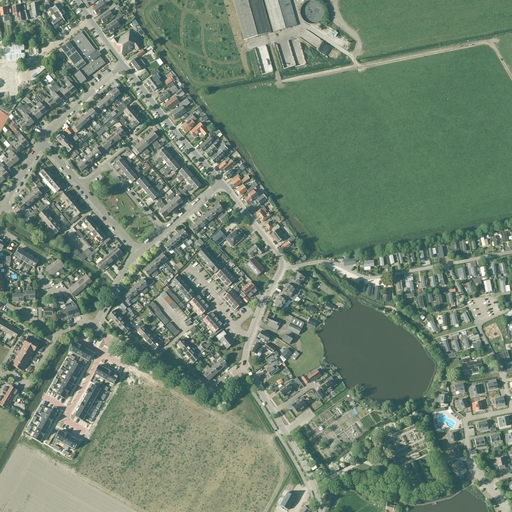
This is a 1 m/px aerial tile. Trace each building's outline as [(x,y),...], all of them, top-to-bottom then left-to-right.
[(261,0),(233,0),(245,40),(271,33),(261,0)] [(290,0),(264,0),(269,14),(274,33),(297,26),(292,7),(290,0)] [(302,20),(304,21),(306,23),(307,24),(309,24),(311,24),(314,24),(315,24),(317,23),(319,22),(320,21),(321,20),(322,19),(323,17),(323,16),(324,15),(324,13),(324,12),(324,10),(323,9),(323,8),(322,7),(322,6),(321,5),(319,3),(318,2),(316,2),(315,1),(314,1),(313,1),(311,1),(310,1),(309,1),(308,1),(307,2),(306,2),(305,3),(304,4),(303,4),(302,5),(301,7),(301,8),(300,9),(300,11),(300,13),(300,15),(301,16),(301,18),(302,20)] [(23,11),(24,12),(24,13),(26,21),(30,20),(30,18),(33,18),(40,16),(38,2),(31,4),(32,12),(28,12),(27,10),(23,11)] [(106,7),(102,2),(93,9),(97,14),(106,7)] [(53,15),(62,8),(59,4),(51,9),(49,10),(53,15)] [(24,13),(24,12),(20,13),(19,5),(12,6),(13,15),(19,14),(19,21),(25,20),(24,13)] [(4,16),(5,22),(10,21),(9,15),(7,15),(5,7),(0,8),(1,16),(4,16)] [(62,8),(53,15),(56,19),(51,22),(55,28),(58,26),(57,25),(64,21),(61,17),(66,13),(62,8)] [(113,17),(109,11),(100,18),(104,23),(113,17)] [(119,19),(123,16),(121,13),(116,17),(117,19),(116,20),(115,20),(107,27),(111,32),(120,26),(118,23),(120,21),(119,19)] [(302,36),(330,53),(334,45),(306,28),(302,36)] [(124,47),(128,45),(126,41),(134,36),(133,35),(130,31),(118,39),(117,38),(111,41),(120,53),(121,52),(126,49),(124,47)] [(29,32),(25,34),(26,38),(23,38),(24,43),(32,42),(29,32)] [(75,37),(61,48),(78,71),(78,70),(79,72),(85,79),(105,64),(100,57),(98,59),(93,53),(95,51),(81,32),(75,37)] [(142,47),(134,36),(126,41),(128,45),(124,47),(126,49),(121,52),(123,55),(135,47),(137,50),(142,47)] [(21,51),(24,50),(24,44),(2,46),(4,61),(25,60),(24,53),(21,54),(21,51)] [(129,59),(131,62),(137,58),(145,53),(143,50),(136,55),(136,54),(129,59)] [(139,61),(137,58),(131,62),(138,71),(143,67),(145,65),(141,59),(139,61)] [(146,67),(138,72),(141,78),(149,73),(146,67)] [(17,94),(15,69),(9,70),(9,69),(2,69),(2,70),(0,70),(0,91),(11,91),(11,95),(17,94)] [(146,81),(150,86),(158,80),(155,76),(159,72),(157,69),(151,74),(153,76),(146,81)] [(86,80),(85,79),(79,72),(74,75),(81,84),(86,80)] [(172,81),(170,77),(164,82),(167,85),(172,81)] [(161,85),(158,80),(150,86),(153,91),(161,85)] [(68,87),(66,89),(72,95),(77,91),(69,82),(66,84),(68,87)] [(174,85),(172,83),(167,86),(169,89),(167,91),(158,98),(162,103),(170,96),(173,94),(178,90),(182,87),(181,86),(178,88),(177,87),(176,88),(174,85)] [(67,99),(72,95),(66,89),(65,90),(63,87),(60,89),(56,84),(52,86),(57,92),(59,90),(67,99)] [(56,94),(57,92),(52,86),(49,89),(53,93),(51,94),(53,97),(52,99),(57,105),(62,101),(56,94)] [(115,88),(113,89),(110,92),(111,93),(116,99),(117,100),(122,96),(121,95),(115,88)] [(116,99),(111,93),(110,92),(108,93),(109,94),(107,97),(112,103),(116,99)] [(52,109),(57,105),(52,99),(50,101),(47,98),(45,99),(41,94),(38,96),(43,102),(44,100),(52,109)] [(35,99),(39,103),(35,107),(37,109),(43,116),(47,111),(41,104),(43,102),(38,96),(35,99)] [(112,103),(107,97),(106,96),(104,97),(105,99),(102,101),(107,107),(112,103)] [(179,102),(175,96),(165,104),(169,110),(179,102)] [(183,108),(190,103),(187,98),(180,103),(181,105),(172,113),(173,114),(172,115),(174,118),(175,117),(176,119),(186,111),(183,108)] [(95,107),(101,115),(104,113),(102,111),(107,107),(102,101),(101,100),(99,102),(100,103),(97,105),(95,107)] [(130,103),(128,100),(125,102),(125,103),(122,105),(124,108),(126,106),(130,103)] [(38,120),(43,116),(37,109),(35,111),(33,108),(31,110),(27,104),(23,107),(30,114),(32,113),(38,120)] [(130,107),(128,108),(126,106),(124,108),(122,110),(120,111),(117,114),(118,114),(115,117),(117,118),(122,113),(124,112),(128,117),(134,112),(135,111),(134,109),(132,110),(130,107)] [(28,116),(30,114),(23,107),(20,110),(25,115),(23,117),(24,117),(22,119),(29,127),(34,123),(28,116)] [(99,117),(101,115),(95,107),(92,109),(91,108),(89,110),(90,111),(88,113),(93,119),(97,115),(99,117)] [(94,121),(93,119),(88,113),(87,112),(85,114),(86,115),(83,117),(88,123),(91,121),(92,123),(94,121)] [(134,112),(128,117),(132,122),(138,117),(139,116),(138,114),(137,115),(134,112)] [(186,119),(188,121),(181,127),(186,133),(189,131),(195,125),(193,122),(195,120),(191,114),(186,119)] [(81,119),(78,122),(83,128),(83,127),(85,126),(87,128),(89,125),(88,123),(83,117),(82,116),(80,118),(81,119)] [(25,131),(29,127),(22,119),(20,121),(19,120),(18,122),(13,117),(11,120),(13,122),(11,125),(12,126),(16,130),(18,128),(21,131),(23,129),(25,131)] [(141,119),(138,117),(132,122),(136,126),(143,120),(142,119),(141,119)] [(83,128),(78,122),(77,120),(75,122),(76,123),(73,126),(78,132),(81,130),(82,132),(85,129),(83,128)] [(200,124),(196,128),(200,132),(203,136),(207,132),(200,124)] [(117,131),(115,132),(120,138),(121,138),(123,136),(124,137),(126,135),(120,128),(119,127),(116,129),(117,131)] [(200,132),(196,128),(196,127),(190,132),(194,137),(200,132)] [(218,130),(216,131),(213,128),(207,133),(211,137),(215,133),(217,136),(220,132),(218,130)] [(16,139),(19,142),(24,148),(29,144),(21,135),(18,132),(15,135),(18,138),(16,139)] [(120,138),(115,132),(110,136),(116,142),(119,140),(119,141),(121,139),(120,138)] [(153,132),(148,136),(157,146),(159,148),(161,147),(164,144),(163,142),(159,145),(155,140),(158,138),(153,132)] [(60,143),(66,138),(62,133),(55,140),(57,141),(58,141),(60,143)] [(116,142),(110,136),(106,141),(111,147),(111,146),(114,144),(115,145),(117,143),(116,142)] [(157,146),(148,136),(144,140),(149,146),(151,143),(157,150),(159,148),(157,146)] [(214,142),(212,139),(210,137),(199,147),(203,152),(214,142)] [(19,153),(24,148),(19,142),(16,144),(14,141),(13,142),(9,138),(6,141),(10,146),(11,147),(13,145),(19,153)] [(64,148),(70,143),(66,138),(60,143),(59,144),(61,146),(62,145),(64,148)] [(149,146),(144,140),(139,144),(147,154),(149,152),(146,148),(149,146)] [(112,147),(111,146),(111,147),(106,141),(101,145),(99,147),(103,151),(105,150),(106,151),(109,148),(110,149),(112,147)] [(70,143),(64,148),(63,149),(65,151),(66,150),(69,153),(69,152),(71,155),(74,152),(76,150),(79,148),(76,145),(74,147),(72,145),(74,144),(72,142),(70,143)] [(218,148),(220,150),(224,146),(225,145),(223,143),(218,147),(215,144),(217,143),(216,142),(204,152),(208,157),(216,150),(218,148)] [(147,154),(139,144),(134,148),(132,150),(136,156),(139,154),(142,151),(146,156),(147,154)] [(15,151),(11,147),(10,146),(7,148),(10,152),(9,154),(10,154),(7,156),(9,158),(14,164),(19,160),(13,153),(15,151)] [(228,150),(224,146),(220,150),(220,151),(211,159),(214,164),(224,155),(223,154),(228,150)] [(102,156),(100,153),(103,151),(99,147),(96,149),(91,153),(96,159),(97,159),(99,156),(100,157),(102,156)] [(156,160),(158,162),(168,153),(164,149),(158,154),(161,157),(156,160)] [(71,155),(69,156),(72,160),(77,155),(79,154),(76,150),(74,152),(71,155)] [(98,160),(97,159),(96,159),(91,153),(87,157),(92,163),(95,160),(96,161),(98,160)] [(172,158),(168,153),(158,162),(160,164),(164,160),(166,163),(172,158)] [(10,169),(14,164),(9,158),(7,160),(5,157),(2,155),(0,157),(0,156),(0,161),(1,163),(2,163),(3,161),(10,169)] [(120,169),(130,160),(128,158),(124,162),(122,159),(119,156),(114,160),(116,164),(120,169)] [(93,164),(92,163),(87,157),(82,161),(87,167),(90,164),(91,166),(93,164)] [(176,163),(172,158),(166,163),(169,166),(165,170),(166,172),(176,163)] [(196,158),(192,162),(201,171),(205,167),(196,158)] [(233,159),(230,161),(226,165),(224,163),(218,168),(222,172),(228,167),(230,169),(234,165),(234,164),(236,162),(233,159)] [(124,174),(130,169),(127,166),(132,162),(130,160),(120,169),(124,174)] [(4,166),(2,163),(1,163),(0,161),(0,165),(1,167),(0,168),(0,174),(5,180),(10,176),(3,168),(4,166)] [(88,168),(87,167),(82,161),(77,165),(82,171),(85,169),(86,170),(88,168)] [(180,168),(176,163),(166,172),(168,173),(172,170),(175,173),(180,168)] [(177,178),(179,180),(189,171),(185,167),(179,172),(182,175),(177,178)] [(237,168),(236,169),(235,168),(234,167),(233,168),(232,168),(232,169),(225,175),(228,179),(234,174),(235,176),(240,172),(237,168)] [(40,173),(45,178),(51,173),(52,172),(50,170),(49,171),(46,168),(40,173)] [(128,178),(138,170),(136,168),(132,171),(130,169),(124,174),(128,178)] [(140,172),(138,170),(128,178),(132,183),(138,178),(135,175),(140,172)] [(193,176),(189,171),(179,180),(180,182),(185,178),(187,181),(193,176)] [(55,178),(56,177),(54,174),(53,175),(51,173),(45,178),(49,183),(55,178)] [(145,191),(151,186),(148,184),(152,180),(154,178),(157,175),(156,173),(151,178),(141,187),(145,191)] [(176,173),(167,179),(169,182),(178,176),(176,173)] [(39,181),(40,180),(35,175),(31,178),(36,184),(37,183),(39,181)] [(240,181),(239,180),(241,179),(238,175),(231,180),(233,182),(232,183),(235,188),(241,183),(242,184),(249,179),(247,176),(240,181)] [(141,187),(151,178),(149,176),(145,180),(142,177),(137,182),(141,187)] [(197,181),(193,176),(187,181),(190,184),(185,188),(187,190),(197,181)] [(60,181),(56,177),(55,178),(49,183),(51,185),(49,187),(51,189),(53,187),(59,182),(59,183),(60,181)] [(201,186),(197,181),(187,190),(189,192),(193,188),(195,191),(201,186)] [(250,185),(246,188),(244,186),(237,191),(240,196),(246,191),(248,193),(253,189),(257,185),(254,181),(250,185)] [(61,185),(59,183),(59,182),(53,187),(55,190),(53,192),(55,194),(56,193),(58,195),(63,191),(61,189),(64,186),(62,184),(61,185)] [(161,185),(159,187),(159,188),(149,196),(153,201),(159,196),(156,193),(160,189),(163,187),(161,185)] [(149,196),(159,188),(159,187),(157,186),(153,189),(151,186),(145,191),(149,196)] [(35,191),(32,193),(37,199),(42,195),(36,187),(34,189),(35,191)] [(254,190),(253,191),(249,194),(250,196),(244,200),(247,204),(258,196),(254,190)] [(37,199),(32,193),(31,191),(29,193),(30,195),(28,197),(27,197),(33,203),(37,199)] [(65,194),(63,191),(58,195),(60,198),(61,197),(65,202),(71,197),(72,196),(70,193),(69,194),(67,192),(65,194)] [(171,194),(170,196),(178,206),(183,202),(178,196),(175,198),(171,194)] [(33,203),(27,197),(28,197),(26,195),(24,197),(25,199),(23,201),(28,207),(33,203)] [(259,209),(258,207),(267,200),(263,195),(256,200),(255,200),(248,206),(252,211),(253,211),(254,212),(257,210),(259,209)] [(173,210),(178,206),(170,196),(168,197),(171,202),(168,204),(173,210)] [(73,199),(71,197),(65,202),(69,206),(75,201),(75,202),(77,200),(75,198),(73,199)] [(28,207),(23,201),(22,199),(19,201),(20,203),(18,205),(23,211),(28,207)] [(77,204),(75,202),(75,201),(69,206),(73,211),(79,206),(81,205),(79,203),(77,204)] [(169,214),(173,210),(168,204),(165,206),(162,202),(160,204),(169,214)] [(218,203),(214,208),(224,220),(229,216),(226,213),(224,215),(221,212),(224,210),(218,203)] [(164,218),(169,214),(160,204),(158,205),(162,210),(159,212),(164,218)] [(81,209),(79,206),(73,211),(77,215),(69,222),(71,224),(79,218),(77,216),(85,210),(83,208),(81,209)] [(267,214),(265,211),(266,211),(263,207),(255,213),(262,222),(271,216),(268,213),(267,214)] [(43,220),(49,215),(47,213),(50,210),(48,208),(45,210),(40,214),(38,217),(40,219),(41,218),(43,220)] [(224,220),(214,208),(209,212),(214,218),(217,216),(222,222),(224,220)] [(214,218),(209,212),(204,216),(212,225),(214,223),(212,220),(214,218)] [(47,225),(53,220),(49,215),(43,220),(42,221),(44,224),(45,223),(47,225)] [(87,228),(93,223),(95,221),(93,219),(91,220),(89,218),(88,219),(86,216),(77,224),(79,227),(83,223),(87,228)] [(212,225),(204,216),(199,220),(205,226),(207,224),(210,227),(212,225)] [(51,230),(57,225),(53,220),(47,225),(46,226),(48,228),(49,227),(51,230)] [(205,226),(199,220),(195,224),(203,233),(205,231),(202,228),(205,226)] [(275,223),(272,225),(269,221),(264,225),(269,231),(273,227),(276,225),(275,223)] [(95,225),(93,223),(87,228),(91,232),(97,227),(99,226),(97,224),(95,225)] [(203,233),(195,224),(190,228),(195,234),(198,232),(201,235),(203,233)] [(61,230),(57,225),(51,230),(50,231),(52,233),(53,232),(56,235),(61,230)] [(279,244),(284,239),(278,231),(280,229),(277,226),(272,230),(274,233),(271,235),(279,244)] [(101,232),(103,231),(101,229),(100,230),(97,227),(91,232),(94,235),(91,237),(93,239),(96,237),(101,232)] [(232,227),(225,233),(228,236),(234,230),(232,227)] [(183,229),(178,234),(189,246),(192,243),(190,240),(188,241),(185,238),(188,236),(183,229)] [(226,238),(220,231),(212,238),(218,245),(217,246),(219,249),(221,248),(219,245),(225,239),(233,248),(243,238),(236,230),(226,238)] [(107,236),(103,231),(101,232),(96,237),(98,239),(95,241),(97,244),(100,242),(101,243),(104,240),(103,239),(107,236)] [(174,236),(171,232),(164,238),(168,242),(174,236)] [(189,246),(178,234),(173,238),(181,246),(183,244),(187,248),(189,246)] [(489,237),(485,238),(485,234),(482,235),(483,245),(490,244),(489,237)] [(285,242),(286,244),(281,247),(284,251),(289,247),(290,247),(291,248),(292,248),(293,247),(293,246),(293,245),(292,244),(291,242),(295,239),(293,236),(285,242)] [(181,246),(173,238),(169,242),(179,254),(181,252),(178,249),(181,246)] [(179,254),(169,242),(164,246),(169,252),(171,255),(174,252),(177,256),(179,254)] [(253,247),(247,252),(251,257),(257,252),(259,255),(263,251),(257,244),(253,247)] [(110,249),(112,252),(117,258),(118,259),(120,257),(119,256),(122,253),(117,247),(114,250),(112,248),(110,249)] [(204,248),(198,254),(201,258),(208,252),(204,248)] [(18,263),(24,252),(19,249),(15,256),(18,258),(16,261),(18,263)] [(91,257),(96,252),(94,250),(92,253),(89,255),(87,257),(88,259),(90,261),(93,258),(91,257)] [(25,262),(29,255),(24,252),(18,263),(20,264),(22,260),(25,262)] [(115,260),(117,258),(112,252),(107,256),(112,262),(113,263),(116,261),(115,260)] [(204,262),(211,256),(208,252),(201,258),(204,262)] [(162,254),(158,258),(166,267),(168,265),(165,262),(168,260),(162,254)] [(27,268),(34,258),(29,255),(25,262),(28,264),(26,267),(27,268)] [(110,264),(112,262),(107,256),(103,260),(108,266),(109,267),(111,265),(110,264)] [(204,262),(208,266),(215,260),(211,256),(204,262)] [(39,261),(34,258),(27,268),(25,273),(27,274),(29,270),(31,266),(35,268),(39,261)] [(166,267),(158,258),(153,262),(158,268),(160,270),(163,268),(164,269),(166,267)] [(263,268),(253,258),(246,264),(255,275),(263,268)] [(356,265),(355,258),(343,259),(344,266),(356,265)] [(59,259),(54,262),(62,273),(64,272),(62,269),(65,266),(59,259)] [(104,271),(109,267),(108,266),(103,260),(100,262),(98,260),(96,262),(104,271)] [(208,266),(211,270),(218,264),(215,260),(208,266)] [(62,273),(54,262),(49,266),(55,273),(58,271),(60,274),(62,273)] [(158,268),(153,262),(148,266),(156,275),(158,273),(156,270),(158,268)] [(218,264),(211,270),(215,273),(221,268),(218,264)] [(57,276),(55,273),(49,266),(44,270),(50,277),(53,275),(56,278),(57,276)] [(156,275),(148,266),(143,270),(149,276),(151,274),(154,277),(156,275)] [(225,267),(216,275),(220,279),(228,272),(225,267)] [(302,282),(306,276),(300,271),(298,273),(297,272),(294,276),(302,282)] [(228,272),(220,279),(223,283),(232,276),(228,272)] [(80,275),(79,276),(87,286),(92,282),(86,275),(83,277),(80,275)] [(83,289),(87,286),(79,276),(77,277),(80,280),(77,282),(83,289)] [(175,286),(182,280),(178,276),(172,282),(175,286)] [(236,280),(232,276),(223,283),(227,287),(236,280)] [(302,282),(294,276),(291,281),(292,282),(291,283),(298,288),(299,286),(300,286),(301,286),(302,285),(302,283),(301,283),(302,282)] [(148,285),(145,281),(143,279),(138,283),(146,293),(148,291),(146,287),(148,285)] [(488,291),(494,290),(491,279),(485,280),(488,291)] [(178,290),(185,284),(182,280),(175,286),(178,290)] [(78,293),(83,289),(77,282),(74,285),(71,282),(70,283),(78,293)] [(246,286),(253,294),(258,291),(250,282),(246,286)] [(74,297),(78,293),(70,283),(68,285),(71,287),(68,290),(74,297)] [(146,293),(138,283),(133,287),(139,293),(141,291),(144,294),(146,293)] [(298,288),(291,283),(290,285),(288,284),(285,288),(293,294),(297,297),(301,290),(298,288)] [(182,293),(189,288),(185,284),(178,290),(182,293)] [(246,286),(242,290),(249,298),(253,294),(246,286)] [(139,293),(133,287),(129,291),(137,301),(139,299),(136,296),(139,293)] [(185,297),(192,291),(189,288),(182,293),(185,297)] [(295,296),(293,295),(293,294),(285,288),(282,293),(283,294),(282,295),(289,300),(290,298),(293,300),(295,296)] [(223,298),(227,302),(236,295),(232,290),(223,298)] [(137,301),(129,291),(124,295),(127,299),(125,301),(129,306),(132,304),(129,301),(132,299),(135,303),(137,301)] [(189,301),(195,295),(192,291),(185,297),(189,301)] [(198,295),(190,303),(193,307),(202,300),(198,295)] [(227,302),(231,306),(239,299),(236,295),(227,302)] [(289,300),(282,295),(281,297),(279,296),(276,300),(284,306),(289,300)] [(231,306),(234,310),(243,303),(239,299),(231,306)] [(202,300),(193,307),(197,311),(205,304),(202,300)] [(275,314),(275,315),(278,316),(280,312),(284,306),(276,300),(273,305),(275,306),(273,308),(277,310),(275,314)] [(73,307),(66,309),(69,317),(72,316),(73,318),(80,315),(77,306),(72,301),(69,303),(73,307)] [(113,320),(125,310),(129,307),(124,302),(120,305),(123,308),(118,312),(116,309),(109,316),(113,320)] [(57,305),(53,304),(52,304),(52,309),(44,309),(43,316),(47,316),(47,317),(53,317),(53,313),(56,313),(57,305)] [(205,304),(197,311),(201,315),(209,308),(205,304)] [(69,317),(66,309),(57,312),(60,319),(62,318),(63,321),(69,319),(69,317)] [(117,325),(123,320),(125,318),(122,316),(127,312),(125,310),(113,320),(117,325)] [(275,314),(267,311),(267,312),(263,320),(268,322),(266,326),(277,331),(280,323),(281,322),(274,319),(275,315),(275,314)] [(205,315),(200,319),(202,321),(203,320),(207,325),(215,317),(212,313),(206,317),(205,315)] [(121,330),(130,322),(133,319),(131,317),(127,321),(125,318),(123,320),(117,325),(121,330)] [(215,317),(207,325),(210,329),(219,321),(215,317)] [(289,323),(289,324),(286,330),(298,336),(301,329),(304,323),(292,317),(289,323)] [(219,321),(210,329),(216,335),(223,328),(222,326),(223,325),(219,321)] [(132,324),(130,322),(121,330),(125,335),(131,329),(129,327),(132,324)] [(142,337),(151,329),(149,326),(147,329),(143,324),(140,327),(140,326),(136,329),(138,331),(137,332),(138,332),(142,337)] [(5,337),(8,338),(14,328),(8,325),(4,331),(7,333),(5,337)] [(146,341),(152,336),(150,334),(153,331),(154,329),(152,327),(151,329),(142,337),(146,341)] [(8,338),(10,340),(12,336),(16,338),(20,332),(14,328),(8,338)] [(227,349),(234,343),(232,340),(231,340),(229,338),(227,335),(226,335),(224,331),(220,334),(216,337),(219,341),(220,340),(227,349)] [(262,332),(259,337),(268,342),(271,336),(262,332)] [(286,334),(285,334),(282,341),(289,345),(293,338),(286,334)] [(150,346),(159,338),(158,336),(155,338),(153,335),(152,336),(146,341),(150,346)] [(31,345),(34,340),(28,337),(25,342),(31,345)] [(163,342),(159,338),(150,346),(154,351),(162,344),(164,347),(170,341),(167,339),(163,342)] [(177,344),(181,349),(191,341),(189,339),(186,342),(183,339),(177,344)] [(40,343),(34,340),(31,345),(37,348),(40,343)] [(185,354),(191,349),(189,346),(192,343),(194,342),(193,340),(191,341),(181,349),(185,354)] [(74,342),(69,350),(74,353),(79,345),(78,345),(74,342)] [(266,343),(265,345),(264,347),(272,353),(275,349),(266,343)] [(263,350),(260,348),(261,346),(256,344),(252,353),(255,354),(254,357),(259,359),(261,354),(261,355),(263,350)] [(34,353),(37,348),(31,345),(28,350),(34,353)] [(79,345),(74,353),(79,356),(84,347),(79,345)] [(84,347),(79,356),(84,358),(88,350),(84,348),(84,347)] [(189,359),(199,351),(197,348),(194,351),(191,349),(185,354),(189,359)] [(286,360),(292,353),(286,349),(281,355),(286,360)] [(88,350),(84,358),(89,361),(93,353),(88,350)] [(201,353),(199,351),(189,359),(194,364),(200,358),(197,356),(201,353)] [(299,355),(296,351),(290,358),(294,361),(299,355)] [(511,365),(507,351),(496,355),(502,365),(504,373),(511,370),(511,365)] [(274,358),(271,354),(265,358),(267,362),(274,358)] [(217,357),(215,359),(223,369),(228,364),(220,355),(217,358),(217,357)] [(284,363),(278,355),(274,358),(279,366),(284,363)] [(482,368),(481,360),(480,359),(471,361),(470,357),(461,359),(463,367),(467,366),(468,371),(471,370),(472,375),(479,373),(479,370),(479,369),(482,368)] [(218,373),(223,369),(215,359),(213,361),(216,364),(213,367),(218,373)] [(279,366),(275,362),(273,359),(266,364),(270,368),(266,371),(270,376),(278,370),(281,368),(279,366)] [(209,381),(214,377),(205,367),(201,362),(199,364),(206,373),(203,375),(209,381)] [(74,363),(72,367),(80,372),(82,367),(74,363)] [(99,366),(95,374),(99,376),(98,378),(99,378),(104,368),(99,366)] [(214,377),(218,373),(213,367),(210,369),(208,366),(205,367),(214,377)] [(72,367),(69,372),(77,376),(78,376),(77,376),(80,372),(72,367)] [(104,368),(99,378),(103,381),(109,371),(108,371),(104,368)] [(311,382),(316,378),(320,376),(317,370),(308,377),(306,378),(305,376),(302,378),(306,384),(309,382),(308,380),(309,379),(311,382)] [(109,371),(103,381),(104,381),(104,380),(108,383),(113,373),(109,371)] [(69,372),(67,376),(75,381),(77,376),(69,372)] [(124,372),(119,380),(124,383),(129,375),(124,372)] [(113,373),(108,383),(109,383),(109,382),(114,384),(118,376),(114,374),(113,373)] [(129,375),(124,383),(129,385),(134,377),(133,377),(129,375)] [(67,376),(64,381),(72,385),(75,381),(67,376)] [(134,377),(129,385),(134,388),(138,380),(134,377)] [(138,380),(134,388),(138,391),(143,383),(138,380),(139,380),(138,380)] [(496,380),(490,381),(491,383),(487,384),(489,390),(498,389),(496,380)] [(64,381),(62,385),(70,390),(70,389),(72,385),(64,381)] [(290,381),(284,385),(286,388),(281,391),(285,397),(294,390),(291,387),(293,385),(290,381)] [(330,381),(321,387),(322,388),(321,390),(321,389),(317,392),(321,398),(325,395),(324,395),(326,394),(325,392),(327,391),(329,393),(332,390),(331,389),(334,386),(330,381)] [(459,391),(459,394),(465,393),(463,384),(454,386),(455,392),(459,391)] [(62,385),(59,390),(68,394),(70,390),(62,385)] [(90,389),(99,394),(98,394),(100,389),(93,385),(90,389)] [(473,392),(474,395),(480,394),(478,385),(469,387),(471,393),(473,392)] [(11,387),(8,391),(17,397),(20,393),(19,391),(11,387)] [(90,389),(87,394),(96,399),(99,394),(90,389)] [(59,390),(57,394),(65,399),(67,394),(68,394),(59,390)] [(172,390),(170,395),(176,398),(179,394),(172,390)] [(17,397),(8,391),(6,396),(13,400),(15,401),(17,397)] [(87,394),(85,398),(93,403),(95,398),(96,399),(87,394)] [(13,400),(6,396),(3,401),(10,405),(13,400)] [(299,403),(293,407),(297,412),(308,404),(302,396),(297,401),(299,403)] [(494,399),(496,405),(499,404),(499,407),(505,406),(503,397),(494,399)] [(82,402),(82,403),(90,407),(93,403),(85,398),(83,403),(82,402)] [(121,399),(117,405),(127,410),(130,404),(121,399)] [(456,402),(458,408),(461,407),(462,410),(468,407),(465,399),(456,402)] [(0,405),(7,410),(10,405),(3,401),(0,405)] [(472,403),(473,409),(476,409),(476,411),(483,410),(482,410),(481,401),(474,402),(474,403),(472,403)] [(200,402),(197,408),(203,411),(202,414),(207,417),(209,414),(206,412),(210,407),(200,402)] [(82,403),(80,407),(89,412),(88,411),(90,407),(82,403)] [(117,405),(114,411),(124,416),(127,410),(117,405)] [(80,407),(78,412),(86,417),(89,412),(80,407)] [(154,408),(151,413),(158,416),(160,412),(154,408)] [(49,409),(46,414),(54,419),(54,418),(56,413),(49,409)] [(114,411),(111,417),(121,422),(122,420),(122,419),(124,416),(114,411)] [(78,412),(75,416),(83,421),(85,416),(86,417),(78,412)] [(160,412),(158,416),(164,420),(166,415),(160,412)] [(46,414),(43,419),(51,423),(54,419),(46,414)] [(111,417),(107,423),(117,428),(119,425),(121,422),(111,417)] [(498,418),(499,424),(502,424),(503,427),(509,426),(507,417),(498,418)] [(191,418),(189,423),(198,428),(200,423),(203,424),(205,421),(199,418),(198,421),(191,418)] [(39,422),(48,428),(51,423),(51,424),(51,423),(43,419),(41,423),(39,422)] [(477,423),(479,429),(482,428),(483,431),(488,430),(487,421),(477,423)] [(39,422),(36,427),(46,433),(46,432),(48,428),(39,422)] [(238,427),(236,431),(245,436),(248,432),(242,428),(243,425),(238,422),(236,425),(238,427)] [(107,423),(104,429),(113,434),(117,428),(107,423)] [(189,423),(186,427),(192,431),(190,434),(196,437),(198,434),(195,432),(198,428),(189,423)] [(37,428),(34,432),(43,437),(46,433),(36,427),(37,428)] [(142,428),(133,444),(147,451),(156,436),(142,428)] [(60,431),(55,440),(60,442),(65,433),(64,433),(60,431)] [(231,435),(229,438),(234,441),(236,438),(242,441),(245,436),(236,431),(233,436),(231,435)] [(35,433),(32,438),(40,442),(43,437),(43,438),(43,437),(34,432),(34,433),(35,433)] [(450,439),(451,443),(457,441),(456,432),(446,434),(448,440),(450,439)] [(65,433),(60,442),(64,445),(70,436),(65,433)] [(490,436),(491,443),(500,441),(499,434),(499,435),(490,436)] [(70,436),(64,445),(65,445),(65,444),(70,447),(69,448),(74,439),(70,436)] [(181,437),(178,442),(187,447),(190,443),(192,444),(194,441),(189,438),(187,441),(181,437)] [(477,448),(483,447),(482,444),(485,444),(484,437),(483,437),(483,438),(475,439),(476,446),(477,448)] [(74,439),(69,448),(74,450),(79,442),(74,439)] [(227,446),(224,451),(234,456),(236,451),(230,447),(232,444),(226,441),(225,445),(227,446)] [(178,442),(175,447),(182,451),(180,453),(186,456),(187,453),(185,452),(187,447),(178,442)] [(83,449),(80,455),(83,456),(85,454),(89,457),(95,447),(90,444),(86,451),(83,449)] [(453,453),(454,457),(460,455),(458,446),(449,448),(451,454),(453,453)] [(95,447),(89,457),(90,457),(94,459),(93,462),(96,463),(99,458),(96,456),(100,450),(95,447)] [(219,454),(218,457),(223,460),(225,457),(231,461),(234,456),(224,451),(222,455),(219,454)] [(169,457),(166,463),(175,468),(179,462),(181,464),(183,461),(177,458),(176,461),(169,457)] [(499,468),(498,466),(504,465),(505,467),(503,458),(497,459),(499,468)] [(465,468),(457,460),(453,464),(460,472),(465,468)] [(121,461),(115,471),(121,474),(120,477),(123,478),(126,473),(123,471),(127,465),(121,461)] [(216,466),(213,472),(222,477),(226,471),(219,467),(221,464),(215,461),(214,465),(216,466)] [(256,463),(253,468),(263,474),(265,469),(268,470),(269,467),(264,464),(262,467),(256,463)] [(253,468),(250,473),(257,477),(255,480),(261,483),(262,480),(260,478),(262,474),(263,474),(253,468)] [(209,479),(206,485),(215,490),(218,484),(212,481),(213,478),(208,475),(206,478),(209,479)] [(244,485),(241,491),(251,496),(253,491),(256,492),(258,489),(252,486),(250,489),(244,485)] [(161,493),(158,498),(161,500),(163,497),(169,501),(174,491),(168,487),(164,494),(161,493)] [(241,491),(238,496),(245,499),(243,502),(249,505),(250,502),(248,501),(250,496),(251,496),(241,491)] [(287,492),(280,506),(288,510),(295,497),(287,492)] [(188,499),(182,509),(188,511),(192,511),(193,511),(190,509),(194,502),(188,499)]
